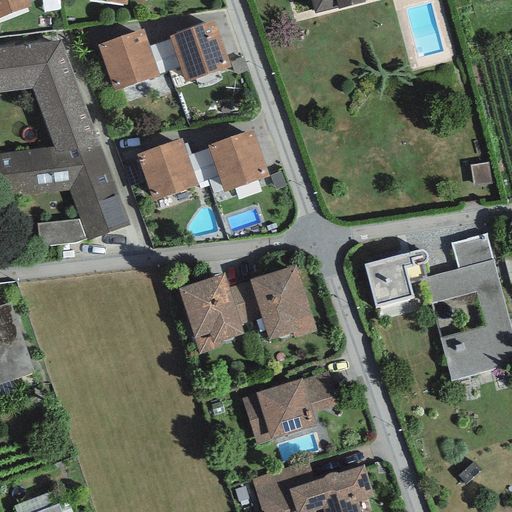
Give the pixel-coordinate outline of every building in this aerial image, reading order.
[(0,0),(0,18),(31,7),(28,0),(0,0)] [(310,0),(314,14),(337,8),(338,9),(364,3),(364,1),(367,0),(310,0)] [(214,20),(168,37),(184,82),(230,66),(214,20)] [(144,29),(98,45),(114,91),(160,74),(144,29)] [(62,40),(0,48),(0,92),(32,89),(53,147),(97,138),(62,40)] [(253,129),(207,146),(223,191),(270,174),(253,129)] [(131,227),(97,138),(53,147),(0,153),(0,198),(69,192),(88,241),(131,227)] [(182,139),(135,156),(152,201),(198,184),(182,139)] [(85,240),(78,220),(37,224),(40,248),(75,243),(85,240)] [(451,243),(458,269),(493,260),(486,234),(451,243)] [(421,250),(364,265),(375,308),(414,298),(410,283),(422,279),(426,278),(423,265),(426,263),(429,259),(428,256),(427,253),(424,251),(421,250)] [(484,326),(439,338),(450,381),(511,364),(511,320),(509,321),(493,260),(458,269),(426,278),(422,279),(429,305),(475,292),(484,326)] [(296,265),(250,280),(269,340),(291,333),(294,339),(317,332),(296,265)] [(224,274),(178,289),(200,353),(221,345),(220,342),(244,333),(224,274)] [(10,303),(0,306),(0,384),(34,372),(10,303)] [(329,372),(302,381),(313,414),(339,405),(329,372)] [(256,394),(242,399),(256,445),(316,426),(313,414),(302,381),(301,378),(256,392),(256,394)] [(288,489),(315,481),(308,460),(251,478),(262,511),(275,511),(294,506),(288,489)] [(315,481),(288,489),(294,506),(275,511),(359,511),(356,502),(373,497),(363,466),(338,473),(336,472),(332,472),(329,473),(325,475),(323,478),(315,481)]
